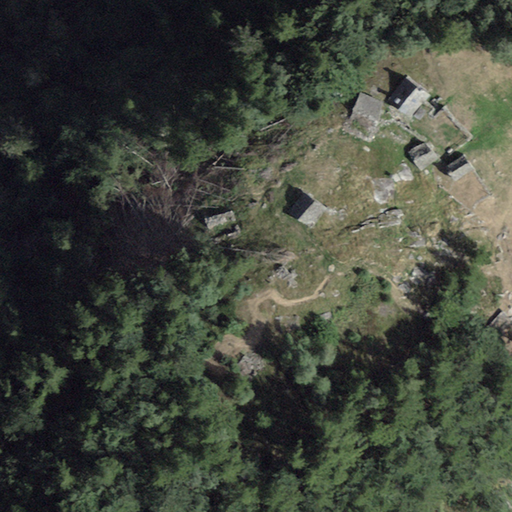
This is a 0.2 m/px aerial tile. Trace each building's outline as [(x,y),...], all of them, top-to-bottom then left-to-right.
[(388,100),(409,115),(427,92),(406,77),(388,100)] [(353,113),(377,121),(383,101),(359,94),(353,113)] [(408,152),(420,168),(435,157),(423,141),(408,152)] [(444,167),(454,182),(473,168),(463,154),(444,167)] [(289,211),(310,228),(326,207),(305,191),(289,211)]
